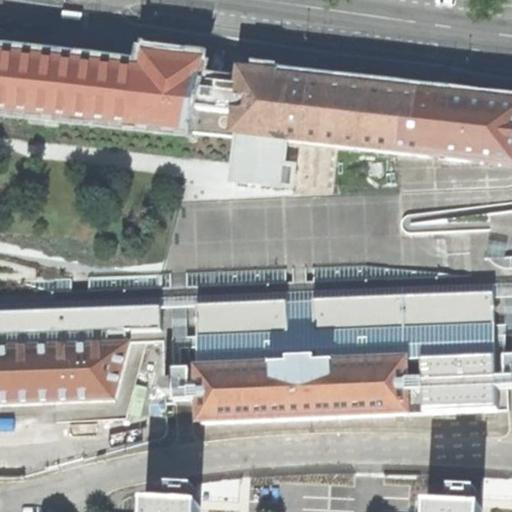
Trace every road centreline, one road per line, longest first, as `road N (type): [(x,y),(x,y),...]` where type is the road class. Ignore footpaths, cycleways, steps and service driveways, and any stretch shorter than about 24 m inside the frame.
road 1 (residential): [(83,483),(239,454),(511,456)]
road 2 (residential): [(271,0),(511,36)]
